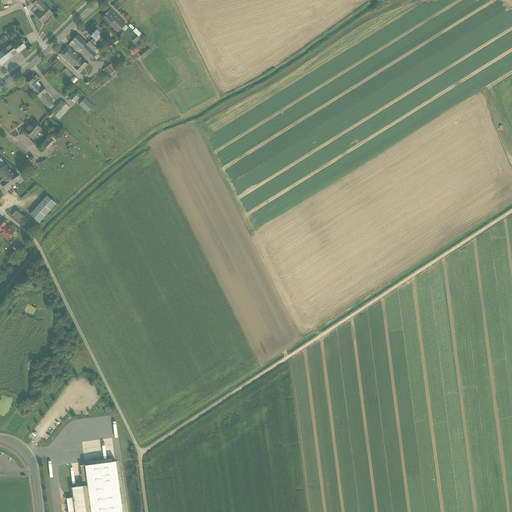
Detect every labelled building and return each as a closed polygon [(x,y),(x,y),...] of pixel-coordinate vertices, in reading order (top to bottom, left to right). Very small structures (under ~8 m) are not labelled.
[(45,6),(40,2),(36,6),(40,11),(36,16),(42,22),(48,17),(49,18),(53,14),(45,6)] [(110,9),(102,17),(118,32),(125,25),(110,9)] [(93,27),(87,33),(94,39),(100,33),(98,32),(101,29),(97,25),(94,28),(93,27)] [(136,29),(133,32),(138,39),(142,36),(136,29)] [(87,44),(77,35),(72,41),(81,49),(86,45),(87,44)] [(13,46),(12,46),(17,52),(18,53),(25,47),(20,40),(13,46)] [(11,44),(2,51),(8,59),(17,52),(12,46),(13,46),(11,44)] [(67,46),(59,54),(62,57),(70,48),(67,46)] [(137,46),(131,51),(134,55),(140,50),(137,46)] [(82,60),(70,48),(62,57),(74,68),(82,60)] [(90,49),(89,48),(85,52),(92,59),(96,55),(93,52),(90,49)] [(143,60),(152,51),(149,48),(139,56),(143,60)] [(2,51),(0,52),(0,64),(8,59),(2,51)] [(74,68),(74,69),(79,73),(87,64),(82,60),(74,68)] [(111,63),(102,70),(107,76),(116,69),(111,63)] [(33,75),(25,81),(29,86),(34,82),(37,80),(34,76),(33,75)] [(35,83),(34,82),(30,86),(35,92),(42,86),(38,81),(35,83)] [(35,92),(34,92),(39,98),(46,93),(47,92),(42,86),(35,92)] [(46,93),(40,98),(48,108),(54,103),(46,93)] [(73,93),(69,97),(75,103),(79,98),(73,93)] [(84,98),(78,105),(87,113),(93,106),(84,98)] [(71,108),(62,100),(51,112),(60,120),(71,108)] [(33,122),(24,131),(33,139),(42,129),(33,122)] [(47,140),(43,145),(47,149),(52,144),(47,140)] [(49,165),(46,159),(37,164),(40,169),(49,165)] [(6,165),(4,162),(3,162),(3,163),(2,162),(0,163),(0,178),(3,182),(14,175),(13,174),(6,164),(6,165)] [(3,182),(1,184),(2,184),(1,184),(5,190),(20,179),(16,173),(13,174),(14,175),(3,182)] [(47,195),(30,215),(39,223),(56,204),(47,195)] [(23,217),(16,211),(12,216),(20,222),(24,218),(23,217)] [(25,215),(23,217),(24,218),(20,222),(23,226),(29,219),(25,215)] [(14,231),(0,219),(0,233),(7,240),(14,231)] [(122,511),(116,462),(85,466),(88,486),(72,488),(75,511),(122,511)]
